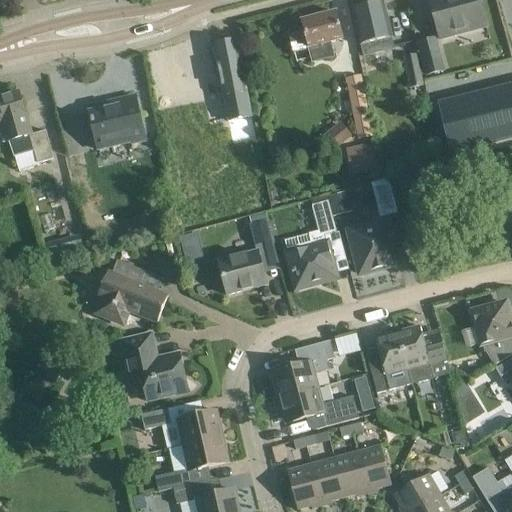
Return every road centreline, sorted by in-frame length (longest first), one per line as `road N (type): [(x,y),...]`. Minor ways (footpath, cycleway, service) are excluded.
road 1 (residential): [(511,271),(277,331),(258,346),(243,390),(271,511)]
road 2 (tertiary): [(0,58),(121,38),(212,0)]
road 3 (tertiary): [(181,0),(39,28),(0,44)]
